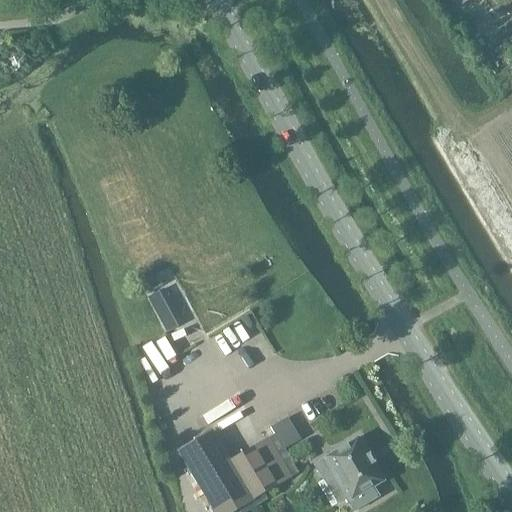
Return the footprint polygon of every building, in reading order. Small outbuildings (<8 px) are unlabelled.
[(159,293),(148,299),(167,333),(178,327),(159,293)] [(297,338),(288,344),(283,336),(270,344),(290,378),(313,364),(297,338)] [(250,344),(237,361),(262,380),(269,370),(257,361),(262,353),(250,344)] [(177,395),(155,399),(156,408),(179,404),(177,395)] [(217,406),(208,412),(225,440),(234,434),(217,406)] [(230,462),(213,433),(178,453),(213,511),(235,511),(299,474),(285,450),(301,441),(288,419),(271,429),(275,436),(230,462)] [(326,459),(315,466),(324,482),(320,485),(333,507),(346,500),(353,511),(355,511),(380,498),(374,489),(385,483),(382,478),(374,465),(375,464),(370,456),(369,456),(358,439),(325,458),(326,459)] [(432,468),(416,472),(421,492),(437,488),(432,468)]
